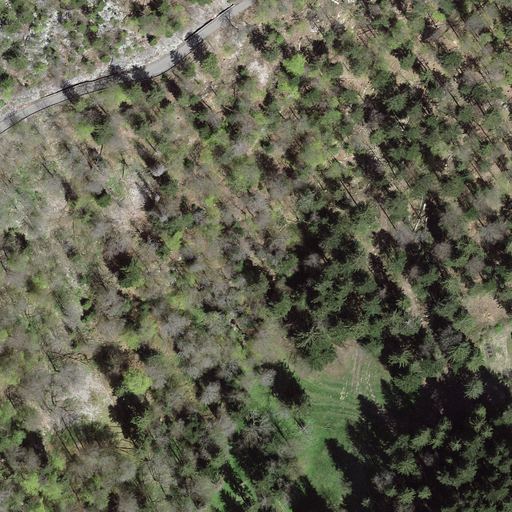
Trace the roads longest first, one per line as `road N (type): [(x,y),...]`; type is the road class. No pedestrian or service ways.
road 1 (unclassified): [(0,128),(54,99),(174,57),(252,0)]
road 2 (track): [(423,511),(459,410),(511,387)]
